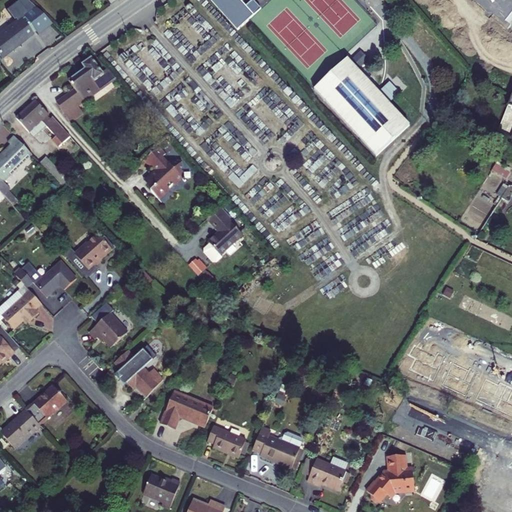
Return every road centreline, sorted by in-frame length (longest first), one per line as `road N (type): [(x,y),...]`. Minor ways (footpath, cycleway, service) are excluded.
road 1 (residential): [(303,511),(124,432),(58,356),(0,402)]
road 2 (residential): [(30,78),(131,196)]
road 3 (tertiary): [(30,78),(141,0)]
